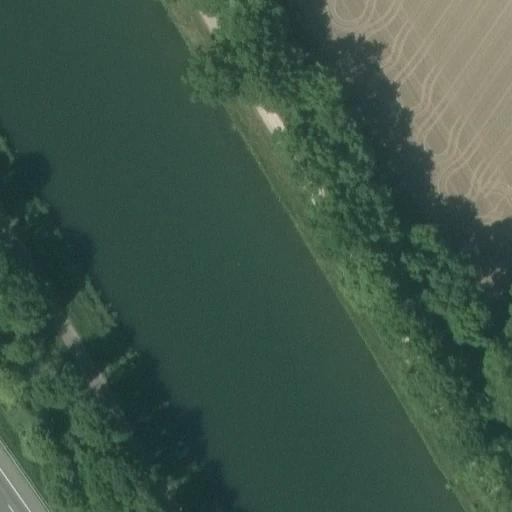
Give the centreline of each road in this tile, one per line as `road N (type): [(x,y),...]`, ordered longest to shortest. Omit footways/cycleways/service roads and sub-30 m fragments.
road 1 (track): [(503,511),(192,0)]
road 2 (unclassified): [(169,511),(0,225)]
